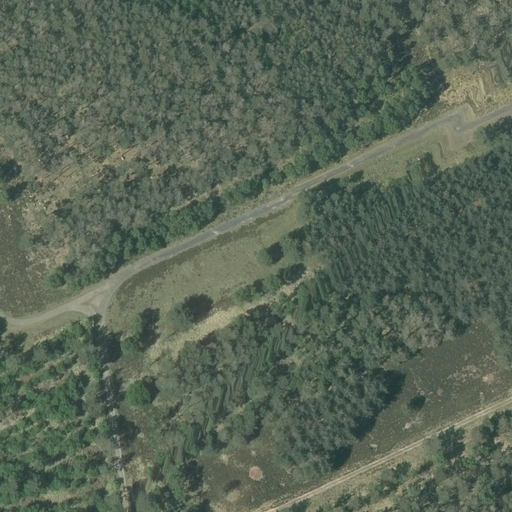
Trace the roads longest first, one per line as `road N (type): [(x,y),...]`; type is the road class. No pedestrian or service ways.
road 1 (track): [(83,300),(511,101)]
road 2 (track): [(117,511),(83,300),(0,333)]
road 3 (track): [(262,511),(511,395)]
